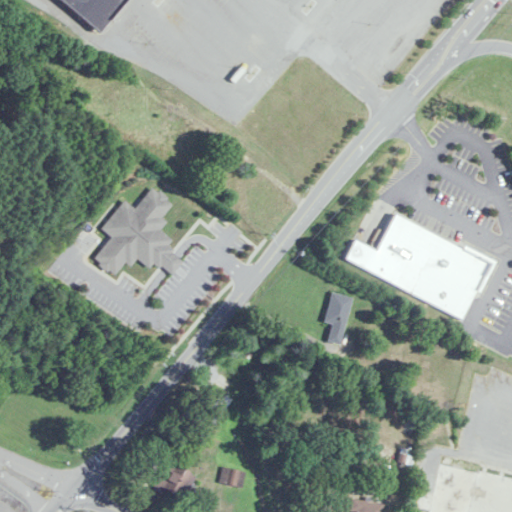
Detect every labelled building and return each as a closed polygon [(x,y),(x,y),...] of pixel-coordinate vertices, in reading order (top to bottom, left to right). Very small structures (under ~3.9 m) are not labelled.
[(129,0),(98,37),(54,0),(129,0)] [(93,257),(113,276),(126,263),(130,267),(137,259),(148,269),(156,261),(170,275),(183,261),(167,246),(172,240),(160,229),(168,222),(162,216),(174,204),(155,186),(134,208),(126,201),(101,227),(112,238),(93,257)] [(332,253),(440,307),(457,273),(463,276),(476,249),(450,236),(448,241),(382,207),(364,243),(343,233),(332,253)] [(331,325),(326,341),(339,345),(352,298),(331,292),(323,322),(331,325)] [(231,400),(225,395),(220,402),(210,395),(197,413),(213,424),(231,400)] [(193,473),(167,460),(153,487),(179,500),(193,473)] [(511,511),(511,477),(440,463),(433,500),(420,498),(418,508),(430,510),(429,511),(511,511)] [(242,487),(244,470),(222,468),(220,484),(242,487)] [(349,511),(382,511),(384,503),(351,498),(349,511)]
